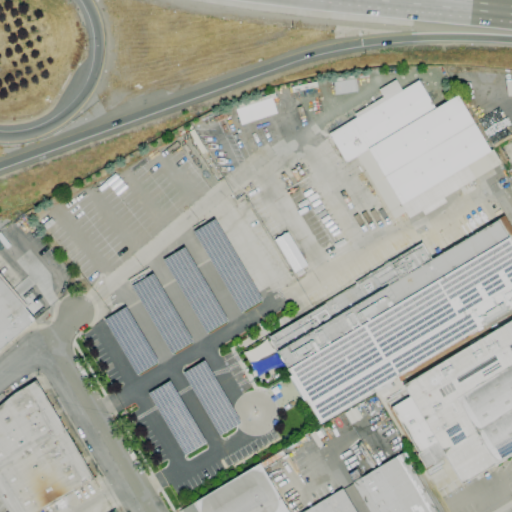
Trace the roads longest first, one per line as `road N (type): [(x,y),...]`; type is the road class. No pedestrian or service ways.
road 1 (motorway): [(0,167),(302,56),(434,36),(511,37)]
road 2 (motorway): [(83,0),(97,55),(81,99),(37,131),(0,136)]
road 3 (secondary): [(149,511),(53,347)]
